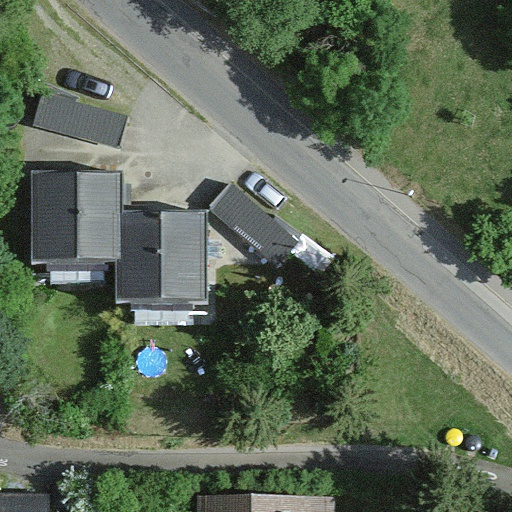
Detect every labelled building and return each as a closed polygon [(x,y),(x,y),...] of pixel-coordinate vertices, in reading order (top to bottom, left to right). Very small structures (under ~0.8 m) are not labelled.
[(47,96),(40,128),(126,149),(134,117),(47,96)] [(54,178),(56,265),(143,263),(142,221),(141,176),(54,178)] [(237,185),(220,208),(293,262),(310,239),(237,185)] [(142,221),(143,263),(145,309),(225,306),(222,218),(142,221)] [(214,502),(214,511),(341,511),(341,495),(214,502)]
